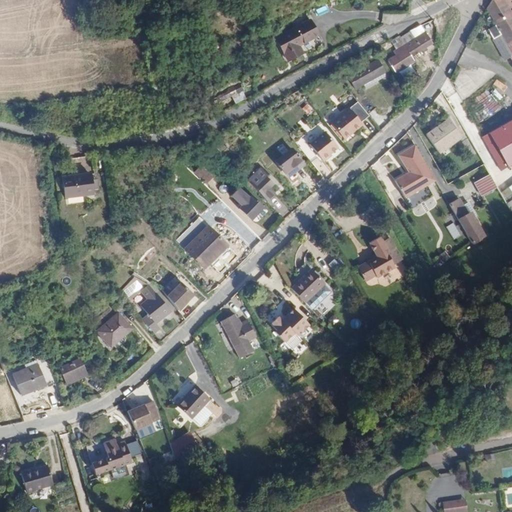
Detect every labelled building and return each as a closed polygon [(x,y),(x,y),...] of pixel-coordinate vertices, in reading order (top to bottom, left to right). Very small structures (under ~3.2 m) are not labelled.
[(511,17),(508,10),(502,0),(490,0),(486,8),(504,41),(511,36),(511,17)] [(511,0),(502,0),(508,10),(511,8),(511,0)] [(380,22),(391,23),(392,14),(381,13),(380,22)] [(310,23),(277,40),(288,62),(302,55),(299,46),(317,37),(310,23)] [(391,55),(383,61),(391,74),(409,62),(408,59),(430,45),(422,32),(389,52),(391,55)] [(374,61),(347,77),(354,89),(361,84),(363,88),(383,77),(374,61)] [(487,118),(501,99),(486,87),(471,106),(487,118)] [(365,95),(358,100),(368,113),(375,108),(365,95)] [(363,123),(370,117),(356,99),(329,122),(343,139),(354,130),(352,127),(360,120),(363,123)] [(456,117),(475,151),(483,164),(493,158),(467,111),(456,117)] [(511,117),(489,131),(511,169),(511,168),(511,117)] [(354,130),(363,123),(360,120),(352,127),(354,130)] [(321,123),(302,134),(306,142),(325,131),(321,123)] [(451,125),(428,138),(439,157),(462,144),(451,125)] [(321,161),(329,154),(337,147),(325,132),(309,146),(321,161)] [(402,173),(414,192),(434,180),(414,145),(398,154),(408,170),(402,173)] [(289,147),(273,162),(286,176),(301,163),(289,147)] [(468,156),(477,171),(484,166),(483,164),(475,151),(468,156)] [(332,158),(329,154),(321,161),(324,164),(332,158)] [(244,179),(265,200),(273,193),(265,185),(269,182),(262,174),(264,172),(258,165),(244,179)] [(200,167),(194,172),(204,182),(210,177),(200,167)] [(402,173),(394,178),(405,197),(414,192),(402,173)] [(89,176),(62,180),(65,200),(92,196),(89,176)] [(482,197),(497,188),(490,176),(475,186),(482,197)] [(239,184),(228,195),(239,205),(237,208),(251,221),(264,207),(239,184)] [(427,186),(406,198),(417,217),(438,205),(427,186)] [(449,204),(472,242),(485,235),(474,217),(476,215),(468,203),(463,207),(459,199),(449,204)] [(197,215),(176,237),(184,246),(206,224),(197,215)] [(206,224),(184,246),(204,265),(225,243),(206,224)] [(394,262),(396,261),(380,235),(370,241),(377,254),(359,266),(367,280),(377,274),(379,276),(396,265),(394,262)] [(383,239),(396,261),(403,257),(390,235),(383,239)] [(290,290),(303,305),(323,285),(308,271),(290,290)] [(136,276),(130,280),(139,291),(142,289),(149,298),(141,305),(149,314),(143,319),(153,332),(159,327),(155,322),(170,310),(150,284),(136,276)] [(139,291),(130,280),(120,288),(129,299),(139,291)] [(182,284),(166,296),(178,310),(195,297),(182,284)] [(279,320),(271,327),(276,334),(274,336),(285,347),(295,337),(298,340),(309,330),(294,313),(288,319),(290,321),(285,326),(279,320)] [(235,314),(221,320),(235,350),(257,339),(248,321),(240,325),(235,314)] [(117,316),(98,334),(111,349),(131,329),(117,316)] [(75,360),(56,369),(65,385),(83,376),(75,360)] [(56,382),(47,362),(9,378),(17,397),(56,382)] [(170,400),(175,404),(194,383),(189,378),(170,400)] [(195,387),(175,407),(190,420),(210,399),(195,387)] [(0,406),(14,401),(9,389),(0,392),(0,406)] [(140,405),(124,413),(132,431),(149,423),(140,405)] [(189,432),(169,443),(177,456),(197,444),(189,432)] [(109,458),(92,463),(96,475),(111,470),(114,478),(128,474),(126,465),(134,462),(128,443),(120,445),(117,437),(104,441),(109,458)] [(46,462),(20,470),(27,490),(53,481),(46,462)] [(466,511),(464,498),(440,503),(442,511),(466,511)]
